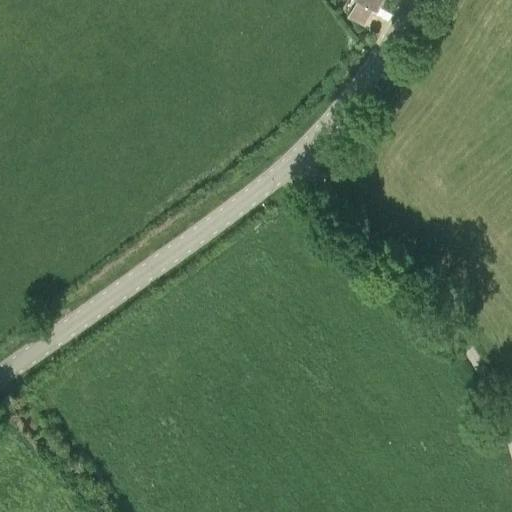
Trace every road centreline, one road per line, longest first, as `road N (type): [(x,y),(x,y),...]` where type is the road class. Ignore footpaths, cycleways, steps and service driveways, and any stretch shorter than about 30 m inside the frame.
road 1 (unclassified): [(0,375),(293,160)]
road 2 (unclassified): [(511,446),(464,345),(293,160)]
road 3 (unclassified): [(293,160),(358,87),(412,0)]
